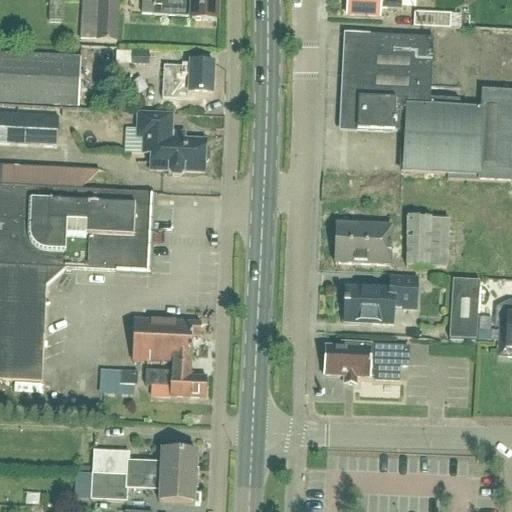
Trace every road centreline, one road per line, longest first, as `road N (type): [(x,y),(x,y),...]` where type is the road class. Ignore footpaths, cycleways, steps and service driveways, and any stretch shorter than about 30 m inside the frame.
road 1 (unclassified): [(251,435),(511,446)]
road 2 (secondary): [(251,435),(263,194)]
road 3 (residential): [(229,194),(219,434)]
road 4 (residential): [(234,0),(229,194)]
road 5 (secondary): [(263,194),(267,0)]
road 6 (residential): [(303,0),(301,194)]
road 7 (residential): [(301,194),(298,345)]
